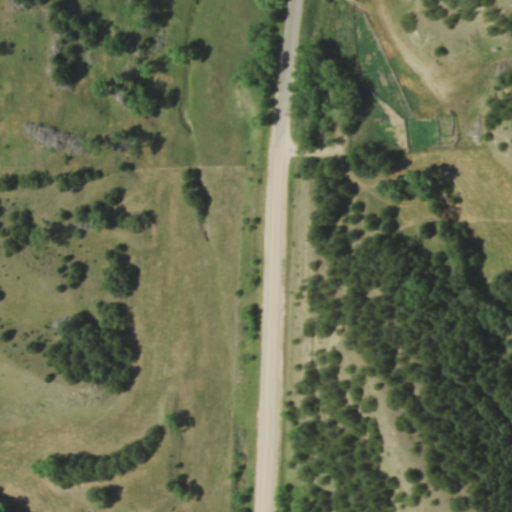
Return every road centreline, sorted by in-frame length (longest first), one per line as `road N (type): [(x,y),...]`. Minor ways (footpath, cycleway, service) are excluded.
road 1 (tertiary): [(260,511),(277,136)]
road 2 (tertiary): [(277,136),(294,0)]
